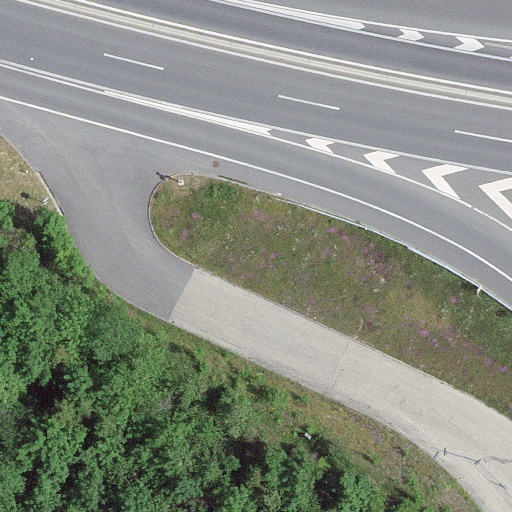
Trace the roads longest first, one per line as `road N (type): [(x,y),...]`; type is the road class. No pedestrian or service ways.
road 1 (secondary): [(0,55),(120,106),(380,191),(511,256)]
road 2 (primary): [(0,26),(308,103),(511,141)]
road 3 (primary): [(511,80),(131,0)]
road 4 (secondary): [(511,20),(366,0)]
